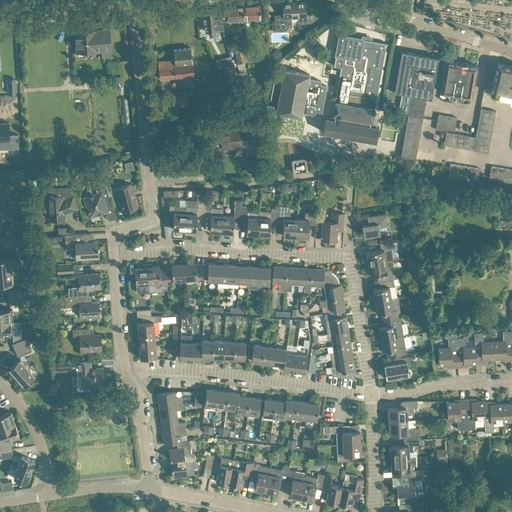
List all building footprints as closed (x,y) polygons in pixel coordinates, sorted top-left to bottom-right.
[(283,14),(274,14),(275,30),(285,30),(291,23),(291,16),(298,16),(298,23),(311,22),(311,13),(306,14),(305,1),(283,3),(283,14)] [(261,18),(260,4),(243,5),(244,19),(261,18)] [(244,19),(243,5),(227,7),(228,20),(244,19)] [(215,7),(203,9),(205,31),(206,35),(224,33),(222,13),(216,13),(215,7)] [(109,29),(75,31),(77,52),(102,50),(103,56),(111,56),(109,29)] [(325,116),(322,131),(376,140),(379,126),(370,124),(370,120),(372,120),(386,43),(339,34),(334,65),(341,67),(333,113),(335,114),(334,118),(325,116)] [(245,44),(234,46),(237,63),(248,61),(246,52),(245,44)] [(173,49),(174,59),(175,65),(173,65),(174,77),(194,75),(193,62),(192,62),(191,47),(173,49)] [(438,57),(402,51),(394,91),(412,94),(426,97),(431,98),(433,90),(432,90),(438,57)] [(265,52),(246,52),(248,61),(265,61),(265,52)] [(175,65),(174,59),(158,61),(160,78),(174,77),(173,65),(175,65)] [(446,59),(440,91),(448,92),(448,94),(449,96),(461,98),(463,96),(463,95),(471,96),(477,65),(467,63),(467,62),(455,60),(455,61),(446,59)] [(511,63),(511,64),(511,65),(510,65),(498,62),(498,63),(490,93),(511,98),(511,63)] [(232,64),(222,67),(227,86),(237,84),(232,64)] [(274,80),(271,98),(278,100),(276,112),(301,116),(302,112),(314,114),(315,110),(322,112),(323,103),(321,102),(323,94),(325,94),(327,85),(320,84),(321,80),(308,78),(309,74),(284,69),(282,81),(274,80)] [(16,79),(7,79),(8,93),(17,93),(16,79)] [(426,97),(412,94),(410,101),(425,104),(426,97)] [(185,96),(177,97),(179,106),(186,104),(185,96)] [(424,111),(425,104),(410,101),(409,108),(424,111)] [(423,118),(424,111),(409,108),(408,115),(423,118)] [(481,108),(480,115),(494,117),(496,110),(481,108)] [(441,130),(444,115),(438,114),(435,129),(441,130)] [(422,125),(423,118),(408,115),(407,122),(422,125)] [(448,129),(450,116),(444,115),(441,130),(446,131),(447,129),(448,129)] [(493,124),(494,117),(480,115),(478,122),(493,124)] [(454,130),(456,117),(450,116),(448,129),(454,130)] [(8,122),(0,122),(0,140),(9,140),(9,148),(18,148),(17,134),(9,134),(8,122)] [(420,131),(422,125),(407,122),(406,129),(420,131)] [(492,131),(493,124),(478,122),(477,129),(492,131)] [(256,127),(219,131),(221,149),(246,146),(247,154),(258,153),(258,145),(256,127)] [(419,138),(420,131),(406,129),(404,136),(419,138)] [(491,138),(492,131),(477,129),(476,136),(491,138)] [(450,145),(452,132),(446,131),(444,144),(450,145)] [(456,146),(458,133),(452,132),(450,145),(456,146)] [(462,147),(464,134),(458,133),(456,146),(462,147)] [(468,148),(470,135),(464,134),(462,147),(468,148)] [(475,143),(476,136),(470,135),(468,148),(473,149),(475,143)] [(418,145),(419,138),(404,136),(403,143),(418,145)] [(476,136),(475,143),(489,145),(491,138),(476,136)] [(417,152),(418,145),(403,143),(402,149),(417,152)] [(488,152),(489,145),(475,143),(473,149),(488,152)] [(416,159),(417,152),(402,149),(401,156),(416,159)] [(258,158),(246,159),(248,171),(260,170),(259,164),(265,164),(264,157),(258,158)] [(292,160),(294,172),(294,173),(295,173),(306,171),(307,171),(307,170),(306,163),(305,158),(304,158),(293,160),(292,160)] [(454,177),(456,164),(450,163),(448,176),(454,177)] [(460,178),(462,165),(456,164),(454,177),(460,178)] [(466,179),(468,166),(462,165),(460,178),(466,179)] [(495,180),(497,167),(491,165),(489,179),(495,180)] [(472,180),(474,167),(468,166),(466,179),(472,180)] [(480,168),(474,167),(472,180),(477,181),(480,168)] [(502,181),(504,168),(497,167),(495,180),(502,181)] [(508,182),(510,169),(504,168),(502,181),(508,182)] [(84,197),(90,216),(107,211),(106,209),(112,207),(104,177),(95,180),(99,193),(84,197)] [(138,206),(131,183),(116,188),(122,211),(138,206)] [(48,204),(49,219),(64,218),(64,210),(69,210),(69,211),(78,208),(70,187),(43,189),(44,205),(48,204)] [(205,203),(205,201),(198,201),(198,206),(186,205),(184,229),(196,230),(197,220),(204,220),(204,217),(205,203)] [(221,232),(222,215),(223,208),(212,207),(212,203),(205,203),(204,217),(211,217),(210,231),(221,232)] [(184,229),(186,205),(175,205),(170,204),(169,215),(174,215),(173,229),(184,229)] [(241,219),(241,205),(235,205),(234,215),(222,215),(221,232),(233,232),(234,219),(241,219)] [(241,205),(241,219),(247,219),(247,233),(258,234),(260,212),(248,211),(248,210),(245,206),(241,205)] [(296,236),(297,218),(289,218),(290,206),(279,205),(278,207),(278,222),(284,222),(283,235),(296,236)] [(278,222),(278,207),(271,207),(271,211),(260,210),(260,212),(258,234),(270,235),(271,221),(278,222)] [(304,219),(297,218),(296,236),(309,237),(309,224),(315,224),(316,212),(305,212),(304,219)] [(343,228),(344,213),(333,212),(333,221),(322,221),(322,233),(321,233),(321,235),(321,239),(336,240),(337,227),(343,228)] [(368,223),(362,224),(364,236),(380,233),(385,233),(387,229),(387,224),(386,213),(367,216),(368,223)] [(411,227),(402,228),(404,238),(412,237),(411,227)] [(0,237),(2,243),(16,237),(13,230),(0,236),(0,237)] [(97,240),(90,241),(90,233),(82,233),(68,234),(65,234),(65,245),(68,245),(68,247),(70,249),(76,249),(76,258),(81,257),(82,261),(90,261),(90,257),(96,256),(96,251),(99,247),(98,246),(97,240)] [(16,237),(2,243),(5,249),(19,243),(16,237)] [(393,259),(391,248),(394,247),(392,240),(380,242),(381,249),(367,251),(369,263),(393,259)] [(17,257),(0,258),(0,271),(18,270),(17,257)] [(187,259),(183,260),(186,279),(197,278),(198,281),(204,281),(204,276),(198,277),(196,261),(187,262),(187,259)] [(395,271),(393,259),(369,263),(371,275),(385,272),(386,280),(394,278),(398,278),(397,270),(395,271)] [(186,279),(183,260),(180,260),(180,263),(171,264),(172,268),(166,269),(167,285),(174,284),(174,281),(186,279)] [(218,280),(219,260),(217,260),(217,261),(215,262),(215,263),(208,263),(207,280),(218,280)] [(228,281),(229,264),(223,264),(223,263),(221,261),(221,260),(219,260),(218,280),(228,281)] [(238,281),(240,262),(237,261),(237,262),(235,264),(229,264),(228,281),(238,281)] [(249,282),(250,265),(243,265),(243,264),(242,262),(240,262),(238,281),(249,282)] [(149,283),(147,263),(143,264),(143,267),(134,268),(136,284),(149,283)] [(167,285),(166,269),(159,269),(159,265),(150,266),(150,263),(147,263),(149,283),(149,291),(167,289),(167,288),(168,288),(167,285)] [(259,283),(260,263),(258,263),(256,265),(256,266),(250,265),(249,282),(259,283)] [(262,263),(260,263),(259,283),(269,283),(270,266),(264,266),(264,265),(262,264),(262,263)] [(58,273),(73,272),(73,265),(57,266),(58,273)] [(285,290),(286,266),(273,266),(272,283),(279,283),(279,290),(285,290)] [(298,284),(299,267),(286,266),(285,290),(291,291),(292,284),(298,284)] [(311,285),(312,268),(299,267),(298,284),(304,285),(304,291),(310,292),(311,285)] [(323,287),(335,275),(333,274),(332,273),(331,272),(329,271),(328,271),(326,271),(324,270),(325,269),(312,268),(311,285),(323,286),(323,287)] [(0,284),(19,282),(18,270),(0,271),(0,284)] [(100,288),(99,273),(78,274),(79,287),(68,288),(69,296),(87,295),(87,289),(100,288)] [(341,283),(339,284),(339,283),(339,282),(338,280),(338,279),(337,277),(336,276),(335,275),(323,287),(324,287),(326,299),(343,296),(341,283)] [(395,286),(394,278),(386,280),(378,281),(379,287),(373,288),(374,297),(371,298),(372,301),(391,298),(397,297),(396,292),(397,290),(396,287),(395,286)] [(87,295),(69,296),(64,296),(65,307),(79,306),(80,317),(92,316),(92,318),(100,318),(99,307),(98,301),(90,302),(89,295),(87,295)] [(343,296),(326,299),(319,300),(321,307),(327,306),(328,312),(340,310),(345,309),(343,296)] [(393,310),(391,298),(372,301),(372,304),(375,304),(377,313),(381,312),(382,319),(398,316),(397,309),(393,310)] [(151,308),(136,309),(137,316),(140,316),(152,316),(151,308)] [(12,309),(0,309),(0,321),(13,321),(12,309)] [(346,315),(341,316),(340,310),(328,312),(329,318),(328,318),(329,325),(326,325),(327,332),(348,329),(346,315)] [(157,315),(152,316),(140,316),(141,322),(134,323),(135,326),(138,326),(138,334),(155,333),(154,322),(157,322),(157,315)] [(400,316),(398,316),(382,319),(383,325),(379,326),(380,335),(377,335),(378,339),(403,335),(400,316)] [(0,334),(13,334),(13,321),(0,321),(0,334)] [(89,335),(88,327),(72,329),(73,336),(80,336),(81,351),(101,349),(100,334),(89,335)] [(350,342),(348,329),(327,332),(329,340),(331,339),(332,345),(350,342)] [(511,359),(511,345),(511,330),(503,331),(503,340),(493,341),(494,358),(506,358),(506,360),(511,359)] [(494,358),(493,341),(484,341),(483,332),(474,332),(475,346),(476,362),(476,363),(476,362),(482,361),(482,359),(494,358)] [(155,345),(155,333),(138,334),(139,342),(136,342),(136,346),(155,345)] [(406,353),(403,335),(378,339),(378,342),(381,341),(383,350),(386,350),(388,356),(404,354),(403,353),(406,353)] [(475,346),(465,346),(465,336),(456,337),(458,366),(464,366),(464,364),(476,363),(476,362),(475,346)] [(15,350),(29,344),(26,337),(12,343),(15,350)] [(458,366),(456,337),(448,337),(448,347),(438,347),(439,365),(451,364),(452,367),(458,366)] [(212,359),(213,340),(202,340),(202,343),(201,356),(202,356),(207,356),(210,359),(212,359)] [(223,357),(224,341),(213,340),(212,359),(214,360),(217,357),(223,357)] [(234,361),(235,342),(224,341),(223,357),(229,357),(231,360),(234,361)] [(190,361),(191,342),(180,342),(179,358),(186,358),(188,361),(190,361)] [(202,343),(191,342),(190,361),(193,361),(195,359),(202,359),(202,356),(201,356),(202,343)] [(246,342),(235,342),(234,361),(236,361),(238,358),(245,358),(246,342)] [(352,356),(350,342),(332,345),(333,351),(331,352),(332,359),(352,356)] [(31,350),(29,344),(15,350),(18,356),(31,350)] [(261,364),(264,346),(253,344),(251,360),(257,361),(259,364),(261,364)] [(156,356),(155,345),(136,346),(136,349),(139,349),(140,357),(156,356)] [(273,363),(275,347),(264,346),(261,364),(264,365),(267,362),(273,363)] [(286,351),(287,349),(275,347),(273,363),(279,364),(281,367),(283,368),(286,351)] [(294,372),(296,353),(286,351),(283,368),(289,369),(291,372),(294,372)] [(305,371),(307,355),(296,353),(294,372),(296,373),(298,370),(305,371)] [(355,369),(352,356),(332,359),(333,366),(331,367),(332,376),(354,378),(353,370),(355,369)] [(385,371),(383,371),(383,372),(385,371),(386,378),(395,377),(400,380),(403,375),(409,374),(407,364),(409,364),(411,361),(410,356),(393,358),(394,363),(384,364),(385,371)] [(19,358),(8,368),(24,385),(35,375),(19,358)] [(91,368),(91,361),(71,362),(71,370),(76,370),(77,391),(91,390),(90,387),(104,386),(102,367),(91,368)] [(316,362),(313,362),(309,361),(308,371),(315,372),(316,362)] [(215,407),(217,390),(207,388),(204,405),(215,407)] [(226,408),(228,391),(217,390),(215,407),(226,408)] [(183,402),(182,396),(175,397),(175,391),(158,393),(159,405),(183,402)] [(239,395),(240,393),(228,391),(226,408),(237,410),(239,395)] [(248,413),(250,396),(239,395),(237,410),(238,410),(237,412),(248,413)] [(258,415),(261,398),(250,396),(248,413),(258,415)] [(273,417),(275,400),(264,398),(262,416),(273,417)] [(295,417),(297,400),(286,399),(286,401),(284,416),(285,416),(295,417)] [(467,428),(465,399),(459,399),(459,402),(447,402),(447,420),(457,419),(458,429),(467,428)] [(484,402),(484,400),(471,401),(471,399),(465,399),(467,428),(475,428),(475,426),(484,425),(484,418),(484,402)] [(286,401),(275,400),(273,417),(285,418),(285,416),(284,416),(286,401)] [(306,418),(308,401),(297,400),(295,417),(306,418)] [(413,407),(417,407),(417,400),(402,401),(402,407),(389,408),(389,421),(407,420),(407,412),(414,412),(413,407)] [(319,403),(308,401),(306,418),(317,419),(319,403)] [(184,409),(183,402),(159,405),(161,418),(178,416),(177,410),(184,409)] [(503,421),(502,403),(490,404),(490,402),(484,402),(484,418),(484,425),(485,431),(494,431),(493,421),(503,421)] [(511,402),(502,403),(503,421),(511,420),(511,402)] [(0,410),(1,411),(0,409),(0,427),(15,423),(11,411),(0,414),(0,410)] [(178,423),(178,416),(161,418),(162,431),(186,428),(185,422),(178,423)] [(407,428),(407,420),(389,421),(390,434),(403,433),(404,439),(420,439),(420,433),(415,433),(415,428),(407,428)] [(15,422),(15,423),(0,427),(0,450),(12,449),(11,441),(8,442),(7,439),(19,435),(15,422)] [(360,442),(360,431),(360,430),(349,431),(348,425),(329,426),(330,432),(342,432),(343,443),(360,442)] [(187,434),(186,428),(162,431),(164,443),(177,442),(181,441),(180,435),(187,434)] [(315,440),(311,440),(304,439),(303,446),(314,447),(315,440)] [(421,439),(420,439),(404,439),(404,445),(390,445),(391,459),(409,458),(409,451),(414,451),(413,445),(422,444),(421,439)] [(190,440),(181,441),(177,442),(178,448),(169,449),(170,459),(172,458),(172,463),(195,460),(194,453),(191,453),(190,440)] [(361,454),(361,451),(360,442),(343,443),(337,444),(337,461),(350,461),(350,454),(361,454)] [(0,457),(13,456),(12,449),(0,450),(0,457)] [(207,454),(205,466),(212,467),(214,455),(207,454)] [(34,460),(22,455),(13,478),(26,482),(34,460)] [(229,484),(232,467),(234,459),(222,456),(214,455),(212,467),(218,468),(216,481),(229,484)] [(416,457),(409,458),(391,459),(392,471),(409,470),(414,470),(413,466),(416,466),(416,457)] [(232,467),(229,484),(242,486),(244,474),(250,475),(251,475),(254,463),(247,461),(234,459),(232,467)] [(193,467),(196,467),(195,460),(172,463),(173,467),(171,467),(172,477),(194,474),(193,467)] [(266,491),(271,466),(254,463),(251,475),(250,475),(250,477),(256,479),(255,486),(258,486),(257,489),(266,491)] [(287,482),(290,470),(288,470),(289,465),(284,464),(283,468),(271,466),(266,491),(275,493),(275,490),(278,490),(279,483),(286,485),(286,482),(287,482)] [(302,498),(306,474),(306,473),(290,470),(287,482),(292,483),(290,496),(302,498)] [(312,500),(313,497),(315,486),(322,487),(324,475),(318,473),(318,477),(306,474),(302,498),(312,500)] [(339,503),(343,487),(330,485),(332,476),(324,475),(322,487),(321,489),(328,491),(326,501),(339,503)] [(422,488),(422,476),(416,476),(402,477),(403,483),(397,483),(398,496),(416,495),(415,489),(422,488)] [(364,479),(356,477),(355,483),(344,481),(343,487),(339,503),(351,506),(354,493),(361,495),(364,479)] [(416,511),(428,511),(428,502),(399,504),(400,511),(394,511),(393,511),(416,511)]
